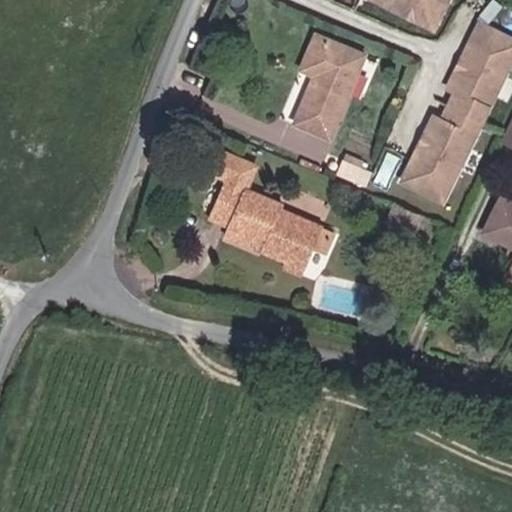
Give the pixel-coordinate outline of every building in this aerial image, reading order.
[(417,0),(442,13),(448,0),(417,0)] [(449,17),(458,0),(448,0),(442,13),(449,17)] [(511,83),(511,29),(494,20),(475,56),(477,60),(473,67),(470,66),(460,85),(467,88),(453,115),(446,111),(436,130),(439,132),(436,138),(431,140),(412,176),(452,197),(511,83)] [(311,114),(344,128),(378,46),(331,26),(317,55),(333,61),(311,114)] [(207,113),(268,134),(273,120),(212,99),(207,113)] [(439,132),(436,130),(431,140),(436,138),(439,132)] [(267,157),(236,142),(226,163),(236,168),(219,203),(239,212),(236,219),(273,237),(270,242),(293,253),(312,262),(321,244),(327,231),(339,236),(342,230),(289,204),(293,197),(256,180),(267,157)] [(380,174),(386,162),(356,150),(351,163),(380,174)] [(492,232),(511,241),(511,196),(510,196),(492,232)] [(216,210),(236,219),(239,212),(219,203),(216,210)] [(421,234),(430,216),(406,205),(397,223),(421,234)] [(234,224),(270,242),(273,237),(236,219),(234,224)] [(327,231),(321,244),(332,250),(339,236),(327,231)] [(289,262),(308,270),(312,262),(293,253),(289,262)]
